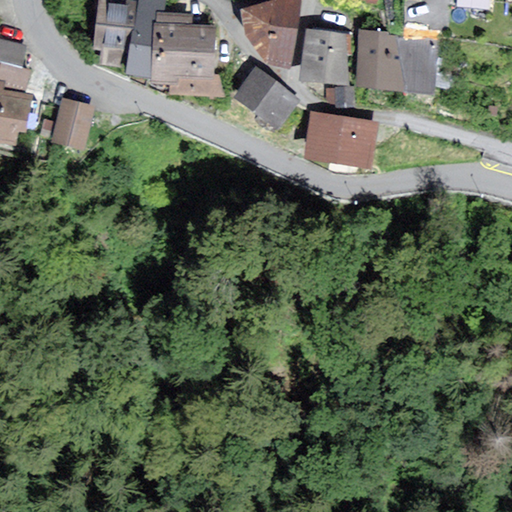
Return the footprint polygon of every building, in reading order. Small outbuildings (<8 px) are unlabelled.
[(102,67),(131,70),(138,1),(124,0),(99,0),(95,49),(104,50),(102,67)] [(131,70),(131,74),(152,76),(158,21),(160,21),(161,10),(162,0),(137,0),(138,1),(131,70)] [(245,38),(268,65),(294,67),(299,0),(273,0),(273,1),(243,9),(245,38)] [(194,14),(173,11),(161,10),(160,21),(158,21),(152,76),(152,82),(178,85),(179,75),(210,78),(215,29),(193,26),(194,19),(194,14)] [(352,34),(307,31),(304,81),(349,84),(352,34)] [(391,34),(364,32),(359,83),(433,90),(436,54),(425,53),(425,44),(390,41),(391,34)] [(0,141),(18,144),(20,129),(26,130),(31,95),(25,94),(28,71),(0,67),(0,141)] [(299,103),(255,71),(236,98),(279,129),(299,103)] [(353,88),(337,88),(338,106),(354,105),(353,88)] [(94,105),(63,99),(54,143),(86,149),(94,105)] [(378,121),(314,112),(308,155),(372,164),(378,121)]
